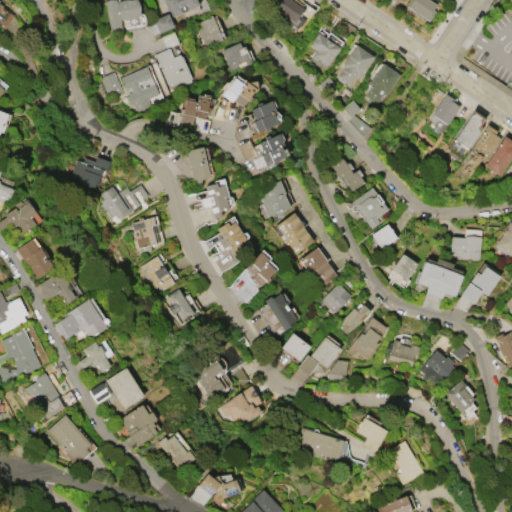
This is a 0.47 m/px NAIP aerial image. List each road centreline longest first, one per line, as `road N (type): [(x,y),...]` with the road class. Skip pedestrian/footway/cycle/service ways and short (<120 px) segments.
road 1 (residential): [(483,511),(446,438),(418,411),(375,396),(296,393),(276,380),(188,242),(159,167),(96,130),(77,104),(66,70),(77,0)]
road 2 (residential): [(498,511),(491,380),(479,345),(449,318),(400,304),(373,283),(331,210),(313,159),(308,93),(231,0)]
road 3 (residential): [(172,505),(108,439),(0,253)]
road 4 (residential): [(511,201),(457,212),(415,205),(308,93)]
road 5 (residential): [(511,113),(344,0)]
road 6 (residential): [(183,511),(76,479),(8,469)]
